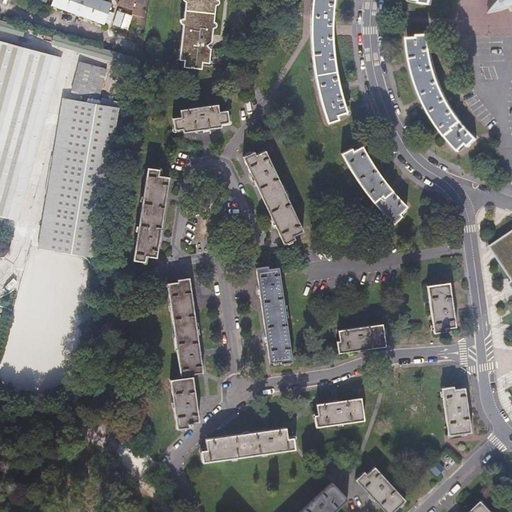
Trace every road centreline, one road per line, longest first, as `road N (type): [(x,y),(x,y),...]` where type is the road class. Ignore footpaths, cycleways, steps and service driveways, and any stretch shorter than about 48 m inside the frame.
road 1 (residential): [(221,255),(188,259),(177,251),(189,169),(208,158),(227,163),(257,231),(256,247)]
road 2 (residential): [(241,390),(391,356),(482,349)]
road 3 (unclassified): [(372,0),(377,83),(394,127),(413,158),(462,197)]
road 4 (residential): [(462,197),(482,349)]
road 5 (residential): [(192,511),(172,473),(184,448),(241,390)]
road 6 (residential): [(241,390),(221,255)]
